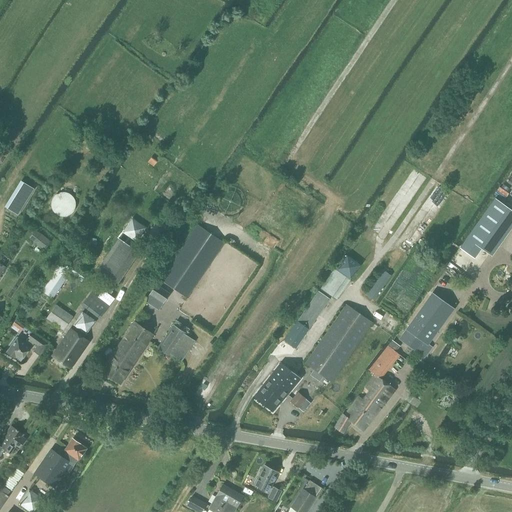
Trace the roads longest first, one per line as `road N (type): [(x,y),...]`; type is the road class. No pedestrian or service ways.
road 1 (tertiary): [(511,485),(0,386)]
road 2 (track): [(394,0),(285,159),(334,201),(247,327),(197,424)]
road 3 (track): [(511,60),(387,250),(295,361),(279,356),(238,411),(233,431)]
